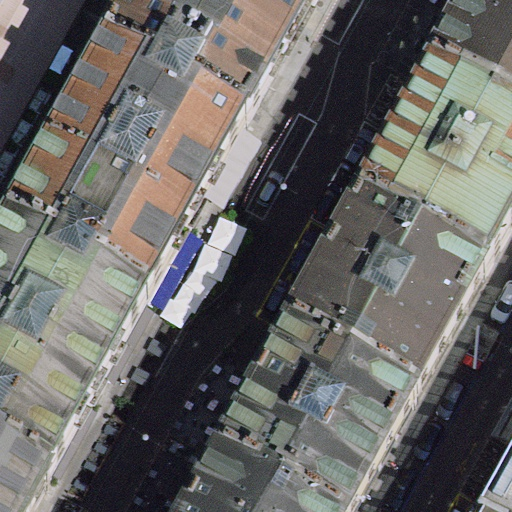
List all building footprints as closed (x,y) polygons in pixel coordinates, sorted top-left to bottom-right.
[(11,0),(0,21),(0,159),(88,0),(11,0)] [(0,0),(0,21),(11,0),(0,0)] [(138,0),(108,54),(247,132),(300,37),(319,0),(138,0)] [(511,0),(481,0),(438,80),(511,120),(511,0)] [(108,54),(9,233),(149,310),(201,215),(247,132),(108,54)] [(403,143),(364,213),(486,280),(511,233),(511,120),(438,80),(403,143)] [(329,277),(294,339),(416,407),(448,349),(486,280),(364,213),(329,277)] [(9,233),(0,248),(0,462),(48,488),(99,399),(149,310),(9,233)] [(261,398),(223,465),(308,511),(358,511),(381,471),(416,407),(294,339),(261,398)] [(0,462),(0,511),(35,511),(48,488),(0,462)] [(197,511),(308,511),(223,465),(197,511)] [(511,511),(511,480),(493,511),(511,511)]
